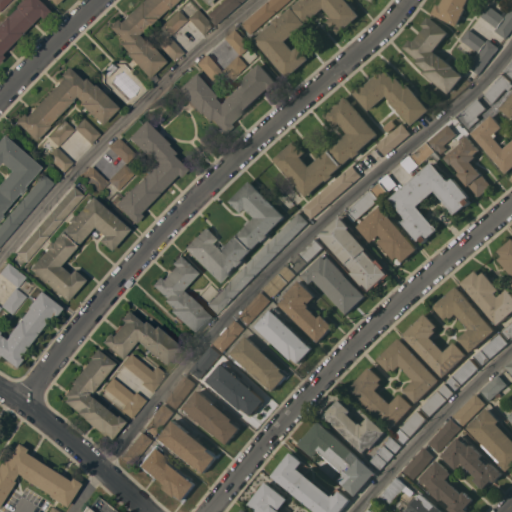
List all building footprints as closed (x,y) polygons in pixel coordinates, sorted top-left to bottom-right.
[(0,22),(15,7),(14,6),(19,0),(37,0),(48,11),(40,19),(38,16),(0,54),(3,57),(0,60),(0,22)] [(0,0),(9,0),(0,9),(0,0)] [(141,0),(176,0),(166,10),(166,9),(141,32),(140,32),(137,34),(143,40),(144,39),(165,61),(153,73),(158,78),(153,82),(149,77),(148,78),(125,53),(126,52),(119,44),(121,41),(108,27),(116,19),(118,22),(141,0)] [(223,0),(243,0),(216,24),(207,14),(223,0)] [(268,0),(288,0),(250,33),(242,23),(268,0)] [(275,22),(274,20),(280,15),(281,16),(300,0),(347,0),(360,15),(338,33),(328,21),(333,17),(325,7),(286,40),(294,50),(299,45),(309,58),(287,77),(255,39),(275,22)] [(442,0),(468,0),(465,6),(466,7),(457,25),(432,13),(437,3),(440,5),(442,0)] [(511,5),(511,29),(505,38),(495,30),(496,27),(479,14),(487,3),(504,16),(511,5)] [(212,26),(202,35),(187,18),(197,9),(212,26)] [(177,10),(186,20),(170,35),(161,25),(177,10)] [(449,32),(434,50),(440,55),(441,55),(454,66),(454,67),(464,75),(449,93),(423,72),(426,69),(417,62),(419,59),(403,46),(410,38),(413,41),(416,37),(415,36),(421,30),(422,30),(425,27),(422,24),(429,16),(449,32)] [(251,45),(240,54),(225,37),(235,28),(251,45)] [(486,41),(488,39),(499,47),(479,74),(468,66),(478,52),(461,39),(469,28),(486,41)] [(183,52),(173,62),(158,45),(168,36),(183,52)] [(225,75),(215,84),(196,63),(206,54),(225,75)] [(230,80),(221,70),(239,55),(248,65),(230,80)] [(511,59),(511,77),(503,70),(511,59)] [(214,96),(213,97),(218,104),(221,101),(221,100),(247,77),(246,76),(261,62),(279,83),(271,91),(269,88),(229,124),(231,127),(223,134),(210,119),(207,121),(200,113),(199,114),(193,108),(192,109),(186,102),(187,101),(176,89),(194,73),(214,96)] [(395,79),(398,77),(405,85),(408,83),(430,109),(412,124),(404,114),(403,115),(392,101),(387,95),(369,110),(352,90),(361,83),(363,86),(377,74),(374,71),(383,64),(395,79)] [(62,77),(59,75),(67,67),(81,80),(83,78),(92,86),(93,84),(117,108),(100,125),(78,104),(80,102),(74,96),(71,99),(71,100),(48,125),(49,126),(35,141),(15,121),(22,114),(25,116),(62,77)] [(502,73),(511,81),(511,82),(511,83),(511,85),(509,90),(506,87),(493,102),(484,94),(502,73)] [(511,118),(500,108),(511,94),(511,118)] [(378,133),(359,150),(360,152),(354,157),(353,156),(333,173),(334,174),(328,180),(326,179),(307,196),(274,159),(296,140),(306,152),(301,156),(310,166),(348,132),(340,122),(335,127),(325,114),(346,96),(378,133)] [(477,97),(486,108),(477,115),(480,118),(467,129),(456,115),(477,97)] [(492,114),(503,126),(496,132),(498,134),(495,137),(500,143),(506,138),(510,143),(511,141),(511,166),(506,172),(472,132),(492,114)] [(99,134),(90,143),(74,128),(83,118),(99,134)] [(73,129),(57,146),(48,137),(64,120),(73,129)] [(156,132),(157,132),(164,139),(164,140),(168,144),(166,145),(174,153),(172,155),(186,169),(178,177),(176,174),(139,213),(141,216),(134,224),(114,204),(128,189),(129,190),(153,165),(154,166),(156,163),(151,158),(149,159),(127,138),(144,120),(156,132)] [(402,122),(411,133),(386,155),(377,144),(402,122)] [(448,123),(456,133),(444,144),(447,148),(441,153),(438,149),(437,150),(428,140),(448,123)] [(458,173),(460,171),(453,162),(451,164),(445,157),(463,142),(460,139),(466,134),(479,149),(474,153),(477,156),(471,161),(492,184),(478,196),(458,173)] [(40,167),(23,187),(25,188),(19,194),(18,193),(0,214),(2,215),(0,217),(0,182),(10,171),(0,162),(0,137),(2,135),(40,167)] [(109,148),(118,138),(134,154),(125,163),(109,148)] [(410,154),(411,155),(427,141),(441,157),(437,160),(431,154),(419,164),(418,164),(410,172),(401,162),(410,154)] [(72,162),(63,172),(46,156),(56,146),(72,162)] [(402,221),(406,218),(404,216),(405,215),(390,198),(433,161),(448,179),(449,178),(450,180),(454,177),(470,196),(468,198),(471,201),(467,205),(466,204),(455,214),(451,209),(452,209),(435,189),(418,205),(434,224),(435,224),(438,228),(427,238),(428,238),(424,242),(420,238),(419,240),(402,221)] [(123,164),(133,173),(122,186),(121,185),(117,190),(108,180),(123,164)] [(353,165),(361,175),(311,218),(303,207),(353,165)] [(82,176),(91,166),(107,182),(98,192),(82,176)] [(380,181),(379,180),(388,173),(397,184),(380,199),(371,189),(380,181)] [(0,223),(43,174),(53,183),(0,245),(0,223)] [(183,248),(203,227),(215,239),(210,243),(219,252),(222,249),(221,248),(226,243),(227,245),(247,224),(246,223),(251,218),(252,220),(255,216),(246,207),(242,212),(230,200),(250,180),(285,215),(267,234),(268,235),(263,241),(262,239),(242,259),(244,260),(238,266),(236,264),(218,283),(183,248)] [(73,186),(83,195),(25,262),(15,253),(73,186)] [(380,199),(353,222),(347,214),(349,212),(347,209),(371,189),(380,199)] [(28,269),(45,249),(43,247),(48,241),(50,243),(68,222),(66,220),(71,214),(73,216),(90,196),(128,229),(109,251),(97,240),(101,235),(91,227),(58,265),(68,274),(72,269),(84,280),(65,301),(28,269)] [(381,205),(418,248),(403,261),(398,256),(395,259),(379,241),(383,237),(380,234),(371,241),(358,225),(381,205)] [(299,212),(309,221),(216,314),(206,304),(299,212)] [(364,284),(363,285),(352,272),(354,270),(321,233),(341,215),(370,246),(367,248),(377,259),(378,258),(385,266),(385,267),(390,273),(385,278),(377,286),(376,284),(369,290),(364,284)] [(315,238),(324,247),(297,272),(292,267),(295,264),(291,260),(315,238)] [(511,238),(511,272),(499,258),(503,255),(499,250),(511,238)] [(366,295),(347,313),(315,278),(310,283),(302,274),(323,254),(327,258),(329,256),(366,295)] [(169,311),(171,308),(163,301),(165,298),(151,285),(158,277),(161,280),(173,266),(170,263),(178,255),(197,273),(181,290),(187,295),(201,307),(200,308),(210,316),(194,334),(169,311)] [(25,277),(17,288),(0,273),(0,271),(7,263),(25,277)] [(287,265),(296,274),(274,296),(273,294),(271,296),(264,288),(287,265)] [(508,288),(511,292),(511,311),(509,314),(510,315),(509,317),(508,315),(497,324),(462,282),(476,269),(480,274),(485,271),(489,276),(490,275),(495,281),(494,282),(500,289),(496,292),(499,296),(508,288)] [(316,295),(310,302),(308,300),(306,302),(310,305),(309,306),(319,317),(322,314),(334,326),(318,341),(280,303),(286,297),(284,296),(300,280),(316,295)] [(496,330),(471,351),(459,337),(470,328),(457,313),(451,318),(449,315),(445,318),(434,305),(458,285),(496,330)] [(0,306),(15,288),(26,296),(11,314),(0,306)] [(27,308),(26,307),(39,291),(61,308),(54,317),(51,314),(18,357),(21,359),(14,368),(0,356),(0,335),(4,339),(7,336),(6,335),(27,308)] [(261,291),(271,300),(248,324),(239,314),(261,291)] [(256,326),(274,306),(281,312),(279,314),(310,342),(309,344),(312,347),(305,355),(306,356),(299,363),(293,357),(291,359),(256,326)] [(141,323),(143,321),(152,329),(155,326),(180,347),(166,365),(155,357),(155,358),(141,346),(142,346),(136,341),(121,359),(101,342),(108,334),(111,336),(123,322),(120,320),(127,311),(141,323)] [(403,334),(426,313),(438,325),(434,328),(437,331),(431,336),(445,351),(455,341),(467,354),(443,377),(403,334)] [(235,318),(244,327),(222,351),(213,343),(235,318)] [(511,337),(511,336),(508,338),(501,331),(511,321),(511,337)] [(500,333),(508,342),(482,365),(474,355),(500,333)] [(268,386),(267,387),(236,359),(235,360),(229,354),(246,335),(282,368),(281,369),(287,375),(272,390),(268,386)] [(440,379),(417,402),(405,389),(415,379),(401,364),(395,370),(393,367),(390,371),(378,358),(401,337),(440,379)] [(211,345),(221,354),(200,378),(190,370),(211,345)] [(101,433),(100,434),(82,419),(83,419),(76,413),(77,412),(63,401),(65,398),(63,396),(71,385),(70,384),(89,359),(88,358),(95,349),(114,363),(91,393),(89,391),(86,394),(115,417),(116,415),(124,422),(109,440),(101,433)] [(122,365),(130,354),(151,371),(155,366),(166,374),(151,393),(141,384),(143,382),(122,365)] [(511,375),(511,356),(503,364),(511,376),(511,375)] [(445,382),(471,358),(479,367),(454,391),(446,383),(445,382)] [(207,380),(224,360),(230,365),(229,367),(253,387),(252,388),(264,399),(251,415),(242,408),(241,409),(207,380)] [(349,388),(370,366),(383,378),(380,381),(382,383),(377,389),(391,403),(401,393),(414,405),(391,429),(349,388)] [(499,374),(508,384),(499,391),(502,394),(498,397),(495,394),(489,400),(480,390),(499,374)] [(186,375),(196,383),(177,408),(166,400),(186,375)] [(133,394),(134,392),(145,400),(131,418),(120,410),(124,405),(103,388),(112,377),(133,394)] [(446,383),(454,391),(455,392),(429,416),(420,407),(446,383)] [(199,389),(233,418),(231,420),(240,428),(227,444),(190,413),(188,415),(182,410),(184,407),(199,389)] [(476,392),(486,403),(462,426),(453,415),(476,392)] [(324,414),(339,398),(351,410),(349,413),(359,423),(361,422),(364,425),(366,423),(364,422),(370,416),(386,431),(371,447),(369,446),(363,452),(324,414)] [(154,436),(144,428),(164,403),(174,411),(154,436)] [(500,420),(497,423),(511,438),(511,465),(507,470),(499,462),(500,462),(482,444),(483,442),(468,427),(488,407),(500,420)] [(403,443),(394,435),(418,410),(427,418),(403,443)] [(439,451),(429,442),(451,418),(461,427),(439,451)] [(210,448),(208,449),(217,456),(204,473),(191,462),(190,463),(166,444),(165,445),(158,440),(160,438),(160,437),(174,419),(210,448)] [(376,472),(355,495),(343,485),(343,484),(338,479),(344,473),(319,451),(314,456),(299,443),(320,420),(376,472)] [(131,465),(121,457),(141,432),(151,440),(131,465)] [(459,436),(460,437),(462,434),(466,437),(463,440),(469,446),(472,444),(483,454),(480,457),(488,465),(491,462),(502,473),(495,481),(494,480),(492,482),(490,480),(483,488),(475,479),(477,476),(462,462),(457,468),(442,455),(459,436)] [(380,470),(370,461),(392,436),(402,445),(380,470)] [(65,507),(47,496),(48,495),(19,477),(19,476),(15,473),(11,481),(13,482),(0,503),(0,461),(2,458),(5,460),(16,443),(25,449),(23,452),(68,481),(70,478),(79,483),(65,507)] [(137,466),(152,447),(152,448),(154,445),(161,450),(160,452),(192,478),(191,479),(195,483),(189,491),(190,492),(184,499),(183,498),(183,499),(176,494),(175,496),(137,466)] [(412,480),(402,470),(425,446),(435,456),(412,480)] [(339,511),(316,511),(272,475),(291,451),(303,461),(298,467),(332,496),(334,493),(336,495),(340,490),(351,499),(339,511)] [(453,473),(447,479),(462,493),(464,490),(473,499),(467,505),(468,507),(466,509),(468,511),(467,511),(452,511),(448,508),(451,505),(443,497),(440,500),(429,489),(431,487),(425,481),(423,484),(419,480),(438,459),(453,473)] [(414,491),(411,495),(404,489),(389,508),(378,499),(397,476),(414,491)] [(257,511),(248,504),(266,481),(288,498),(279,509),(271,503),(273,504),(272,505),(281,511),(257,511)] [(444,511),(404,511),(408,507),(409,507),(422,493),(444,511)] [(366,511),(375,500),(385,508),(382,511),(366,511)]
